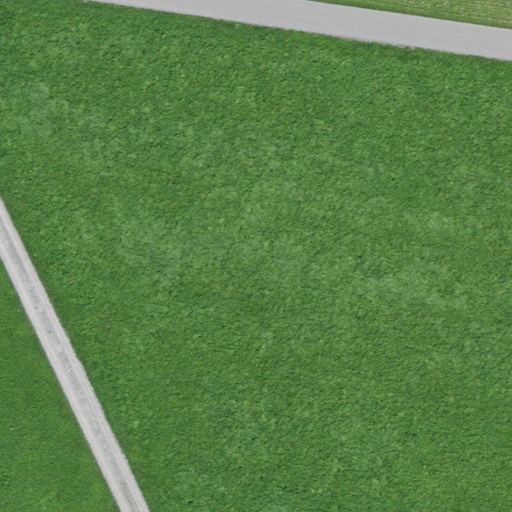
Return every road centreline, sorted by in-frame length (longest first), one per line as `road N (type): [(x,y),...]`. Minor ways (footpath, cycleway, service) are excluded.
road 1 (track): [(0,171),(152,511)]
road 2 (track): [(511,38),(251,0)]
